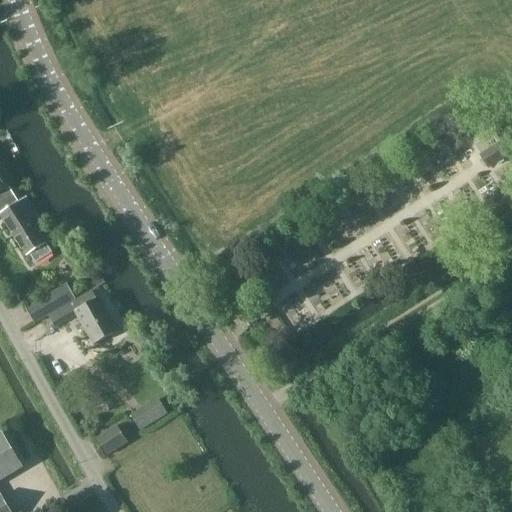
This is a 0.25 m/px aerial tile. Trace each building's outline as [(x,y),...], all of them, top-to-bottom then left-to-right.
[(490,168),(511,153),(511,148),(506,139),(481,155),(490,168)] [(0,215),(1,215),(7,225),(27,256),(31,254),(36,263),(52,253),(31,220),(38,216),(27,197),(10,207),(2,193),(0,194),(0,215)] [(35,324),(62,307),(77,298),(68,284),(26,309),(35,324)] [(95,346),(119,332),(99,298),(97,299),(93,291),(49,317),(55,328),(77,315),(82,324),(78,326),(85,336),(88,334),(95,346)] [(131,416),(140,430),(161,417),(152,403),(131,416)] [(105,457),(128,442),(118,426),(95,440),(105,457)] [(1,434),(0,434),(0,481),(22,468),(1,434)] [(9,511),(0,496),(0,511),(9,511)]
